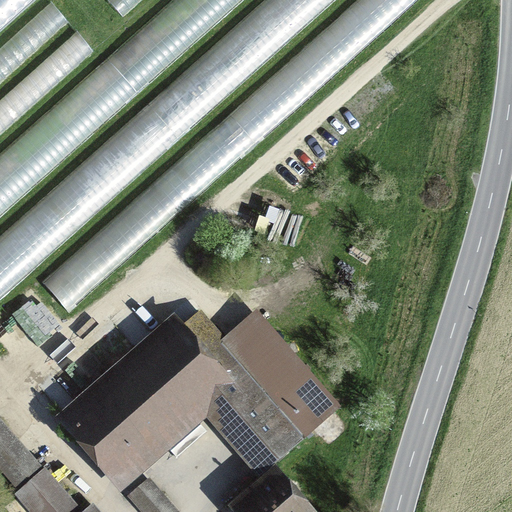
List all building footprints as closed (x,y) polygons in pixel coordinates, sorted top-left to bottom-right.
[(0,0),(0,27),(32,0),(0,0)] [(175,0),(0,146),(0,206),(247,0),(175,0)] [(56,0),(54,0),(0,46),(0,133),(98,49),(56,0)] [(268,0),(0,229),(0,285),(208,107),(209,108),(335,0),(268,0)] [(45,279),(69,306),(204,189),(202,185),(416,0),(359,0),(184,151),(188,156),(45,279)] [(114,0),(126,13),(141,0),(114,0)] [(203,395),(268,468),(334,411),(252,317),(223,342),(199,315),(182,331),(183,332),(74,426),(114,473),(203,395)] [(34,511),(93,511),(91,510),(88,511),(78,511),(0,421),(0,467),(22,492),(19,494),(34,511)] [(305,511),(275,478),(240,509),(242,511),(305,511)] [(146,510),(159,498),(146,483),(133,494),(146,510)]
